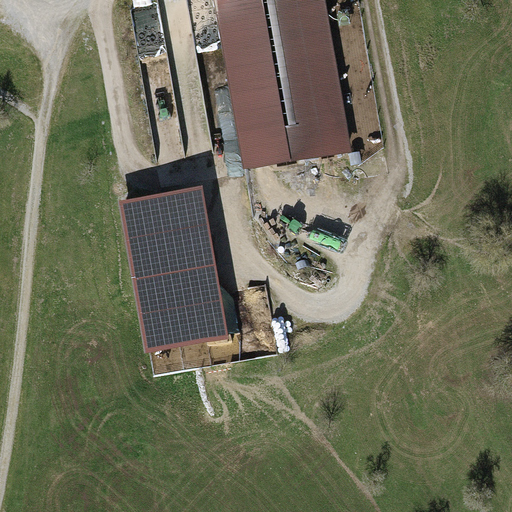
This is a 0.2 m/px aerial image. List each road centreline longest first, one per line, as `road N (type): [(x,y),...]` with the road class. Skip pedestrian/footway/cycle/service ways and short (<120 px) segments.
road 1 (track): [(371,0),(403,180),(367,238),(354,296),(316,314),(295,306),(233,235),(210,178),(137,173),(101,4)]
road 2 (track): [(105,0),(82,25),(51,85),(0,493)]
